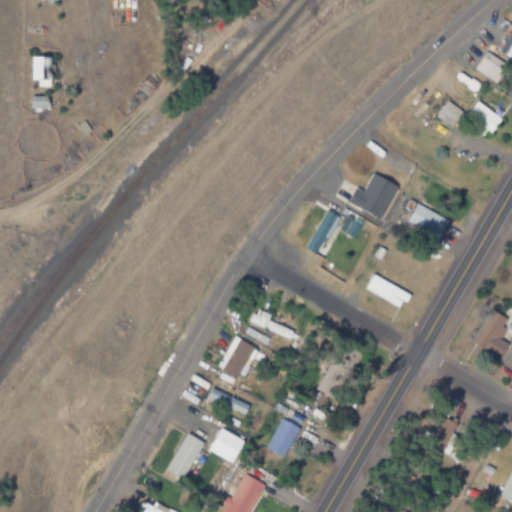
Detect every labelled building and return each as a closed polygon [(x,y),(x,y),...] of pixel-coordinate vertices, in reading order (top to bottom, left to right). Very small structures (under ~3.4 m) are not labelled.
[(511,25),(509,24),(495,48),(511,58),(511,25)] [(507,67),(484,50),(471,68),(494,84),(507,67)] [(50,86),(50,55),(29,55),(29,86),(50,86)] [(45,96),(31,96),(31,108),(45,108),(45,96)] [(448,127),(459,112),(442,100),(432,115),(448,127)] [(499,118),(474,100),(460,118),(485,137),(499,118)] [(378,218),(395,186),(372,173),(362,191),(353,187),(346,200),(378,218)] [(446,222),(414,201),(402,220),(435,240),(446,222)] [(301,246),(313,253),(334,215),(322,208),(301,246)] [(352,238),(360,224),(345,215),(337,229),(352,238)] [(396,308),(406,290),(369,271),(359,289),(396,308)] [(246,321),(286,341),(291,331),(264,318),(266,315),(252,308),(246,321)] [(511,313),(503,309),(497,321),(486,315),(470,343),(499,358),(507,344),(497,339),(503,329),(511,333),(511,313)] [(232,335),(214,365),(233,377),(237,372),(241,374),(256,350),(232,335)] [(248,406),(210,387),(205,397),(243,415),(248,406)] [(298,427),(279,417),(263,447),(281,458),(298,427)] [(221,428),(208,449),(231,462),(244,440),(221,428)] [(186,433),(165,468),(181,478),(202,443),(186,433)] [(511,503),(511,462),(494,493),(511,503)] [(248,511),(263,483),(241,472),(220,511),(248,511)] [(163,511),(140,500),(134,511),(163,511)]
